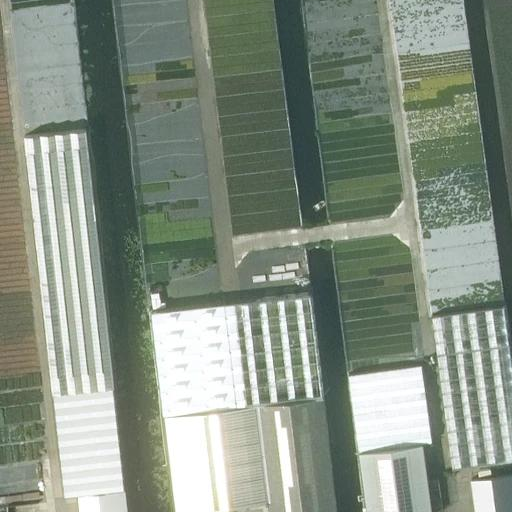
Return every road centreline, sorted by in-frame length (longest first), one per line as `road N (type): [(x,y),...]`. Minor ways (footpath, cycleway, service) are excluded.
road 1 (track): [(449,511),(382,0)]
road 2 (track): [(57,498),(2,0)]
